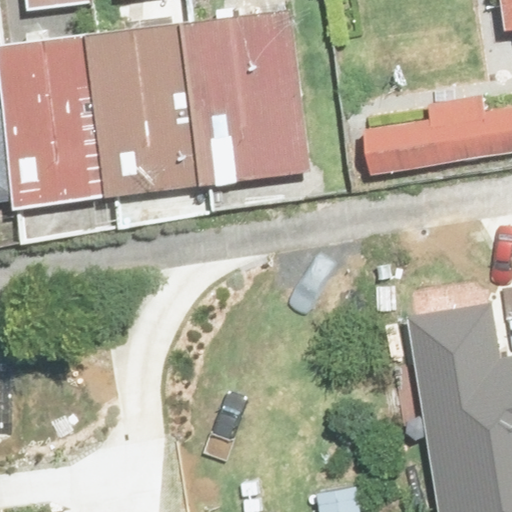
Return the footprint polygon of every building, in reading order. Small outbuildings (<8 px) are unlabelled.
[(31,0),(33,10),(90,3),(89,0),(31,0)] [(188,24),(207,187),(312,174),(292,11),(188,24)] [(89,36),(109,199),(207,187),(188,24),(89,36)] [(109,199),(89,36),(6,46),(25,209),(109,199)] [(483,99),(435,107),(438,124),(368,136),(375,178),(511,155),(511,111),(486,116),(483,99)] [(0,511),(124,511),(125,493),(53,491),(58,340),(0,338),(0,511)]
